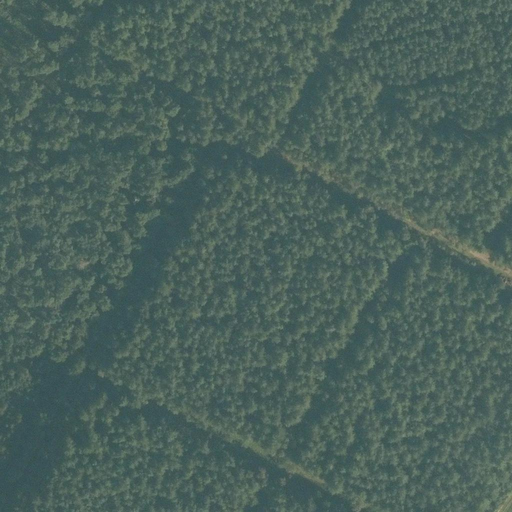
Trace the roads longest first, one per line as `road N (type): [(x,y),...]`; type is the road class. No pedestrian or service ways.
road 1 (track): [(511,278),(267,155)]
road 2 (track): [(267,155),(208,140),(82,130)]
